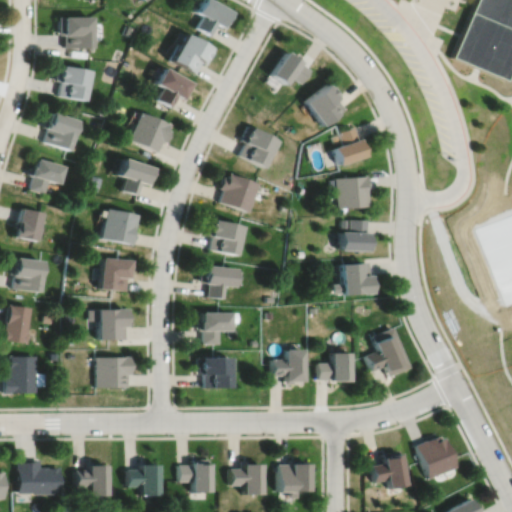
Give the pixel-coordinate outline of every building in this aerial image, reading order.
[(213,0),(195,0),(190,9),(198,13),(191,25),(206,34),(213,22),(221,26),(229,11),(227,10),(228,8),(213,0)] [(511,0),(471,0),(448,55),(475,66),(502,78),(511,56),(511,0)] [(55,14),(55,32),(60,32),(60,46),(88,45),(88,13),(59,13),(59,14),(55,14)] [(181,30),(166,57),(190,71),(197,59),(202,62),(210,47),(181,30)] [(281,48),(265,72),(280,82),(286,74),(297,82),(307,68),(296,60),(297,59),(281,48)] [(54,62),(51,79),(56,80),(54,93),(81,98),(86,68),(54,62)] [(159,65),(150,81),(159,85),(152,97),(167,105),(173,94),(181,98),(185,90),(182,89),(187,80),(159,65)] [(300,99),(319,124),(341,107),(333,96),(337,93),(326,79),(300,99)] [(47,109),(44,118),(43,118),(43,119),(42,118),(39,125),(41,125),(40,126),(43,127),(39,139),(65,148),(75,118),(47,109)] [(136,110),(124,138),(153,150),(158,139),(162,140),(167,129),(163,127),(165,122),(136,110)] [(243,124),(235,138),(240,141),(234,153),(258,165),(272,138),(243,124)] [(334,130),(338,142),(329,146),(335,163),(362,154),(356,136),(354,137),(350,125),(334,130)] [(32,156),(29,166),(26,165),(24,173),(29,175),(25,188),(41,192),(45,179),(55,182),(60,164),(32,156)] [(118,156),(113,173),(121,176),(117,188),(133,193),(137,181),(143,183),(143,182),(147,183),(152,167),(149,166),(149,165),(118,156)] [(219,175),(215,187),(218,188),(214,200),(244,210),(254,182),(224,171),(222,176),(219,175)] [(332,176),(334,207),(366,204),(364,174),(332,176)] [(16,207),(13,225),(12,225),(10,235),(33,239),(38,211),(16,207)] [(103,207),(97,236),(128,243),(134,213),(103,207)] [(205,217),(202,233),(207,235),(204,248),(231,254),(237,224),(205,217)] [(347,217),(346,231),(337,230),(336,249),(364,250),(364,239),(368,239),(368,232),(363,232),(364,218),(347,217)] [(9,256),(8,266),(5,266),(5,273),(6,273),(6,274),(9,275),(7,287),(34,290),(38,260),(9,256)] [(97,256),(94,287),(122,290),(123,277),(124,277),(128,277),(130,259),(97,256)] [(337,263),(339,282),(329,283),(330,292),(339,292),(339,294),(358,292),(358,293),(369,292),(368,282),(370,282),(369,273),(366,273),(365,261),(337,263)] [(196,264),(194,281),(198,281),(197,282),(203,283),(202,295),(219,297),(220,285),(229,285),(231,268),(196,264)] [(2,303),(0,317),(0,340),(22,343),(24,332),(22,331),(25,306),(2,303)] [(85,309),(85,320),(93,319),(93,339),(113,339),(113,338),(121,338),(121,326),(122,326),(122,307),(93,307),(93,308),(85,309)] [(196,311),(196,320),(193,320),(193,329),(194,329),(194,330),(198,330),(198,343),(215,343),(214,330),(225,330),(225,311),(196,311)] [(368,335),(370,341),(369,341),(372,350),(361,354),(368,370),(379,365),(381,370),(382,370),(384,375),(406,366),(389,326),(368,335)] [(267,358),(267,375),(280,375),(280,383),(289,383),(289,381),(298,381),(298,349),(280,349),(280,358),(267,358)] [(326,351),(326,362),(313,362),(313,378),(326,378),(326,381),(344,381),(344,351),(326,351)] [(4,354),(4,376),(0,376),(0,393),(8,393),(8,392),(31,392),(31,355),(7,355),(7,354),(4,354)] [(91,355),(91,386),(123,386),(123,374),(127,374),(127,355),(91,355)] [(192,355),(192,373),(196,373),(196,374),(198,374),(198,387),(225,387),(225,355),(192,355)] [(410,442),(424,475),(453,463),(441,434),(436,436),(434,432),(410,442)] [(367,463),(370,479),(384,476),(386,486),(404,482),(397,448),(395,448),(395,447),(378,450),(380,460),(367,463)] [(175,461),(175,479),(188,479),(188,489),(206,489),(206,458),(205,458),(205,456),(188,456),(188,461),(175,461)] [(12,458),(13,467),(14,490),(29,490),(29,491),(56,491),(55,464),(36,464),(36,457),(19,457),(19,458),(12,458)] [(226,465),(226,482),(240,482),(240,492),(258,491),(257,458),(240,459),(240,465),(226,465)] [(274,461),(274,488),(286,488),(286,495),(294,495),(294,488),(306,488),(306,458),(288,458),(288,461),(274,461)] [(123,466),(123,483),(136,483),(136,493),(154,493),(154,459),(136,460),(136,466),(123,466)] [(71,466),(72,483),(85,483),(85,493),(103,493),(102,460),(84,460),(84,466),(71,466)] [(440,509),(441,511),(473,511),(476,509),(468,494),(440,509)]
